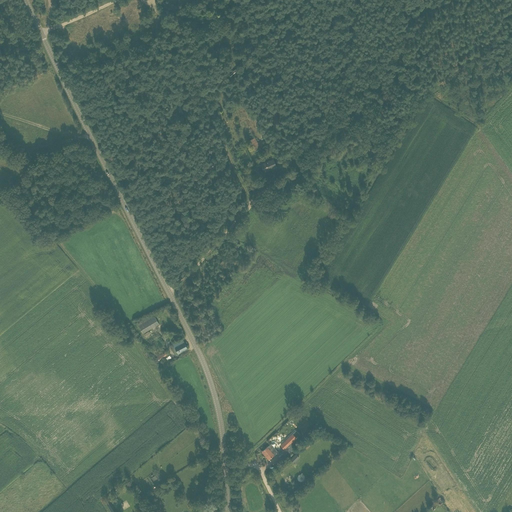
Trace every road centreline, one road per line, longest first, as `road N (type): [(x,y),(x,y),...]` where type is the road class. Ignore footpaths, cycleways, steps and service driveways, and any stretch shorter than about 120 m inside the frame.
road 1 (tertiary): [(226,481),(219,419),(199,354),(24,0)]
road 2 (track): [(17,166),(27,202),(223,451)]
road 3 (track): [(383,320),(251,452),(248,464)]
